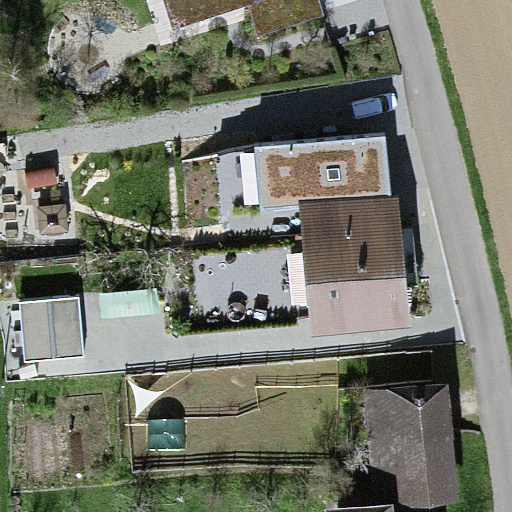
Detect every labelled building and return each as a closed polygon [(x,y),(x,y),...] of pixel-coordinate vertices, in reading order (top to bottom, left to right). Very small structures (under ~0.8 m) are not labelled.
[(182,0),(186,11),(222,0),(249,0),(259,31),(322,11),(318,0),(182,0)] [(394,224),(385,128),(255,141),(261,206),(307,202),(309,232),(394,224)] [(320,316),(400,308),(394,224),(309,232),(320,316)] [(24,358),(84,353),(79,294),(19,299),(24,358)] [(439,386),(372,393),(382,497),(449,491),(439,386)]
